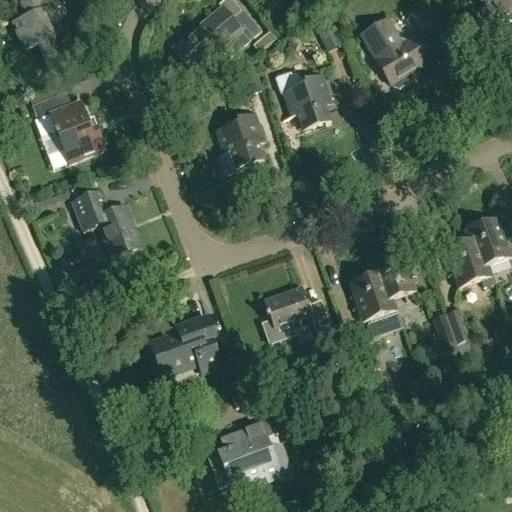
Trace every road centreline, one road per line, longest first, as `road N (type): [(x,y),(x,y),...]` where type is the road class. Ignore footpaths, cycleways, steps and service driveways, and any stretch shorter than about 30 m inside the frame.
road 1 (residential): [(511,140),(371,209),(233,255),(202,253),(132,80),(131,28),(156,0)]
road 2 (track): [(141,511),(0,176)]
